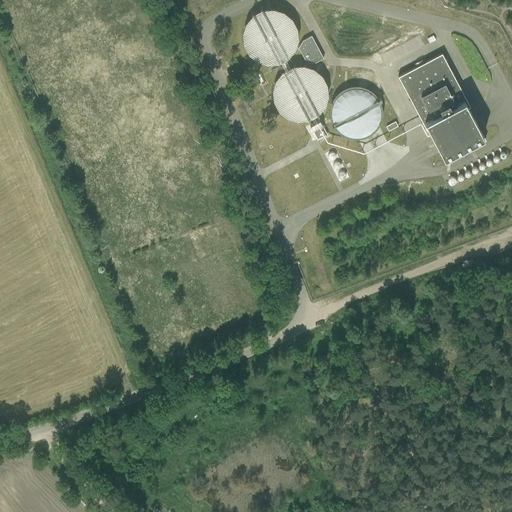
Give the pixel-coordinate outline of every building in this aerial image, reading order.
[(296,41),(297,35),(296,29),(294,23),(291,18),(288,15),(284,12),(278,9),(274,8),(267,8),(263,8),(256,10),(252,13),(249,16),(245,20),(243,25),(242,31),(241,36),(242,39),(243,46),(246,51),(250,55),(254,59),(259,61),(264,62),(269,63),(274,62),(279,61),(284,59),(288,55),(292,51),(295,46),(296,41)] [(314,62),(323,58),(311,35),(302,40),(298,47),(306,62),(314,62)] [(485,139),(471,113),(468,107),(470,106),(441,53),(397,76),(426,129),(428,128),(445,161),(461,152),(457,145),(465,141),(469,148),(485,139)] [(326,98),(327,92),(326,87),(324,81),(321,76),(318,72),(314,69),(309,66),(305,65),(298,65),(293,65),(287,68),(283,70),(279,73),(276,78),(274,82),(272,88),(272,93),(272,97),(274,103),(277,108),(280,112),(285,116),(289,118),(294,119),(299,120),(305,119),(309,118),(314,116),(319,112),(322,108),(325,103),(326,98)] [(381,118),(381,112),(381,106),(379,101),(376,96),(373,93),(369,90),(364,87),(360,86),(353,85),(349,86),(343,88),(339,91),(335,94),(332,98),(330,102),(329,108),(328,112),(329,116),(330,122),(333,127),(336,131),(341,135),(345,137),(350,138),(355,139),(360,138),(364,137),(369,135),(373,131),(377,127),(380,122),(381,118)] [(395,121),(386,126),(388,131),(397,126),(395,121)] [(204,254),(235,242),(231,231),(200,243),(204,254)] [(254,285),(259,282),(246,245),(240,247),(254,285)]
